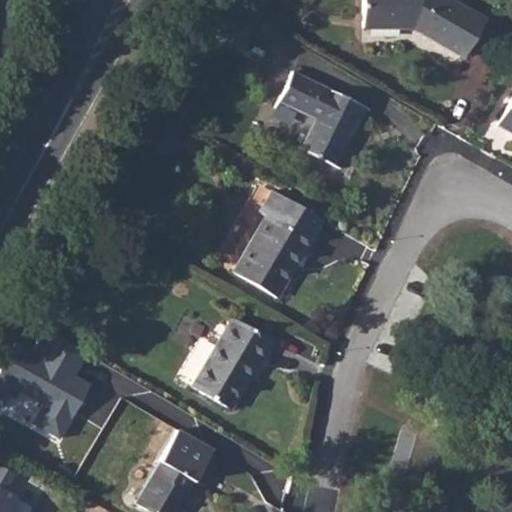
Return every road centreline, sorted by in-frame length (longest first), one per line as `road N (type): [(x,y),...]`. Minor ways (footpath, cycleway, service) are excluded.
road 1 (residential): [(320,511),(350,360),(417,226),(457,197),(511,215)]
road 2 (unknown): [(275,18),(408,101),(447,144),(482,205)]
road 3 (secondary): [(102,53),(0,238)]
